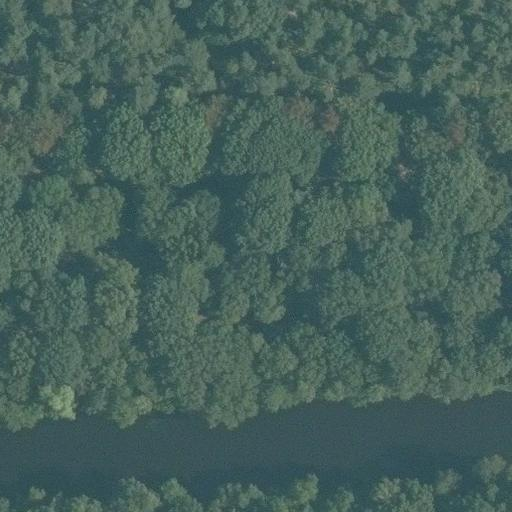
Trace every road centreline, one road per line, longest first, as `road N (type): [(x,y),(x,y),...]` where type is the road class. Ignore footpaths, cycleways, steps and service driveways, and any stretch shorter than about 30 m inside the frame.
road 1 (tertiary): [(0,343),(511,317)]
road 2 (track): [(511,177),(205,171),(0,181)]
road 3 (unknown): [(0,116),(213,114),(233,0)]
